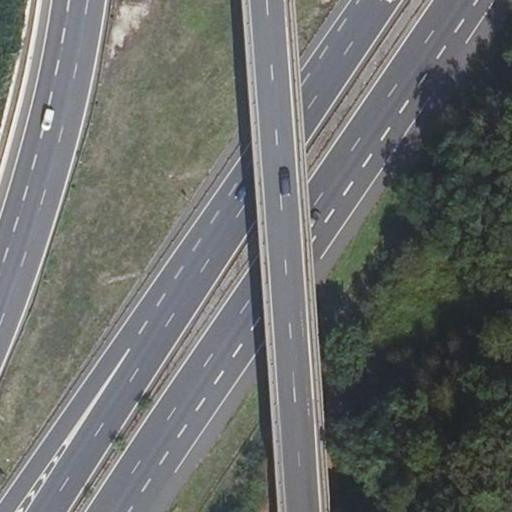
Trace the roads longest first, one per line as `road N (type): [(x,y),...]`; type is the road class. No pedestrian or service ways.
road 1 (motorway): [(120,511),(466,0)]
road 2 (trunk): [(300,511),(263,0)]
road 3 (motorway): [(379,0),(147,347)]
road 4 (trunk): [(88,0),(50,168),(0,322)]
road 5 (motorway): [(147,347),(2,511)]
road 6 (motorway): [(147,347),(47,511)]
